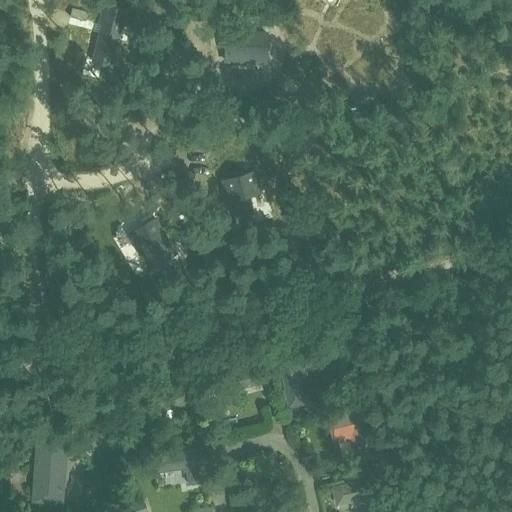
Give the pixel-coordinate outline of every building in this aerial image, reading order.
[(106,6),(91,63),(111,68),(126,11),(106,6)] [(70,17),(86,21),(88,13),(72,9),(70,17)] [(267,21),(227,31),(235,59),(274,49),(267,21)] [(279,215),(284,181),(263,179),(263,180),(239,177),(237,194),(258,197),(256,211),(259,211),(258,212),(279,215)] [(212,225),(209,213),(198,216),(201,228),(212,225)] [(156,218),(130,230),(148,265),(174,254),(156,218)] [(279,359),(288,407),(304,403),(298,372),(321,367),(318,351),(279,359)] [(264,366),(218,378),(222,394),(242,389),(243,395),(264,390),(263,384),(268,382),(264,366)] [(193,383),(144,395),(148,411),(197,399),(193,383)] [(350,437),(357,461),(371,457),(358,407),(327,415),(334,442),(350,437)] [(67,443),(38,441),(34,500),(52,501),(53,503),(60,503),(64,501),(64,494),(63,492),(64,474),(67,443)] [(186,468),(189,483),(205,481),(200,449),(152,456),(155,472),(186,468)] [(5,454),(9,467),(24,463),(20,450),(5,454)] [(374,472),(387,468),(384,455),(370,458),(374,472)] [(365,498),(368,511),(384,511),(377,478),(334,488),(338,504),(365,498)] [(258,492),(257,479),(243,481),(245,494),(258,492)]
